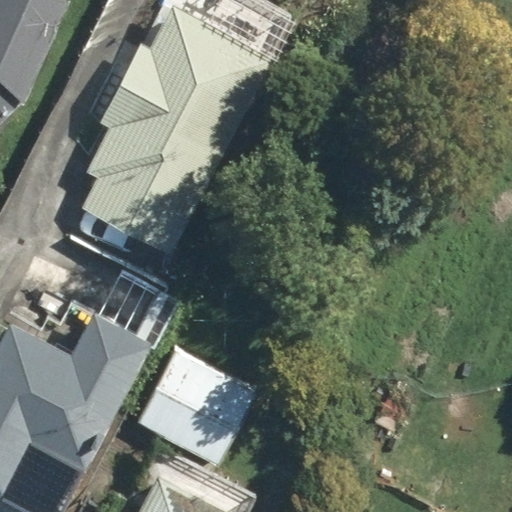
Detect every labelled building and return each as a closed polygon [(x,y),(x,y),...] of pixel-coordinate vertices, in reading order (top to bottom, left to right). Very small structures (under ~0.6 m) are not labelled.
[(0,0),(0,113),(36,77),(68,0),(0,0)] [(91,192),(180,236),(281,34),(213,0),(173,0),(156,33),(146,28),(107,107),(119,112),(95,159),(105,164),(91,192)] [(0,337),(0,477),(10,482),(45,416),(100,442),(165,310),(105,282),(83,329),(20,299),(0,337)] [(148,416),(226,453),(263,375),(185,339),(148,416)] [(256,511),(267,491),(171,443),(139,506),(111,493),(101,511),(256,511)]
